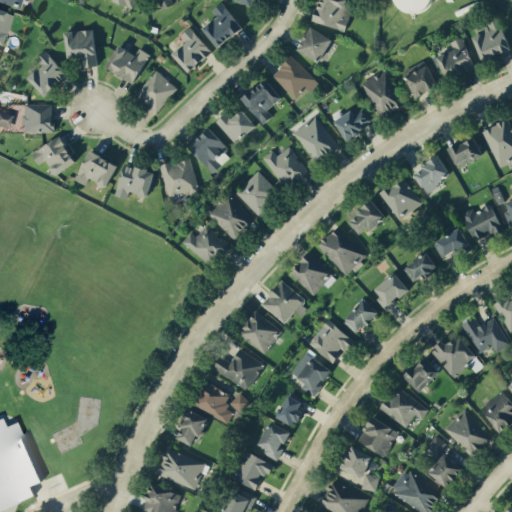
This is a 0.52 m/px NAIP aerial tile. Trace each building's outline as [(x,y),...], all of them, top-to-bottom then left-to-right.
[(0,0),(0,1),(21,8),(22,0),(0,0)] [(173,4),(171,0),(157,0),(161,9),(173,4)] [(345,31),(355,1),(352,0),(319,0),(313,20),(345,31)] [(391,0),(390,3),(423,16),(428,0),(391,0)] [(211,9),(217,16),(203,26),(217,46),(242,28),(223,1),(211,9)] [(483,59),(511,47),(498,17),(478,26),(481,32),(473,36),(483,59)] [(172,54),(190,72),(212,49),(189,26),(181,35),(186,40),(172,54)] [(321,61),(332,37),(309,27),(298,51),(321,61)] [(64,32),(68,57),(82,55),(84,67),(98,65),(93,28),(64,32)] [(437,55),(446,79),(475,68),(463,36),(450,41),(453,49),(437,55)] [(135,53),(117,45),(106,68),(135,81),(149,53),(138,47),(135,53)] [(36,58),(42,65),(28,77),(45,96),(68,75),(46,50),(36,58)] [(296,99),(306,88),(310,92),(320,82),(291,55),(271,75),(296,99)] [(404,68),(414,96),(437,88),(427,60),(404,68)] [(361,81),(380,116),(405,103),(386,68),(361,81)] [(157,112),(177,86),(154,69),(135,96),(157,112)] [(281,98),(267,78),(242,97),(262,124),(272,116),(267,108),(281,98)] [(53,103),(24,103),(24,131),(52,131),(53,103)] [(352,109),(334,119),(347,142),(363,132),(359,125),(371,119),(364,108),(354,113),(352,109)] [(231,118),(225,112),(215,121),(236,143),(256,124),(241,109),(231,118)] [(13,115),(0,111),(0,126),(10,128),(13,115)] [(318,162),(339,145),(315,115),(293,131),(318,162)] [(482,130),(500,166),(511,160),(511,126),(508,118),(482,130)] [(208,128),(189,146),(213,172),(233,154),(208,128)] [(76,160),(59,134),(31,153),(39,164),(45,159),(56,174),(76,160)] [(448,148),(458,167),(483,154),(474,135),(448,148)] [(276,155),(273,149),(263,155),(286,188),(309,173),(290,145),(276,155)] [(107,186),(117,163),(88,150),(75,179),(86,184),(89,178),(107,186)] [(188,154),(159,163),(170,199),(200,189),(188,154)] [(412,172),(425,191),(452,173),(438,154),(412,172)] [(127,198),(129,190),(147,195),(154,171),(124,162),(115,195),(127,198)] [(236,191),(258,214),(280,193),(259,170),(236,191)] [(400,219),(422,202),(402,175),(379,192),(400,219)] [(207,211),(236,239),(255,219),(226,191),(207,211)] [(348,219),(360,235),(385,215),(373,199),(348,219)] [(476,240),(502,227),(491,203),(475,211),(473,207),(461,212),(476,240)] [(196,236),(190,231),(182,241),(213,267),(231,245),(206,224),(196,236)] [(346,273),(366,254),(339,225),(318,244),(346,273)] [(442,258),(469,244),(460,227),(433,242),(442,258)] [(334,275),(308,251),(289,272),(315,296),(334,275)] [(425,276),(438,267),(427,251),(404,268),(413,280),(423,273),(425,276)] [(388,308),(409,288),(394,271),(373,291),(388,308)] [(301,315),(310,304),(280,280),(262,303),(285,322),(294,310),(301,315)] [(511,329),(511,292),(509,293),(510,296),(495,304),(509,331),(511,329)] [(378,311),(364,298),(343,320),(358,333),(378,311)] [(238,332),(263,352),(281,329),(255,309),(238,332)] [(478,352),(492,345),(495,351),(509,343),(494,316),(479,325),(474,316),(462,323),(478,352)] [(309,343),(333,361),(343,348),(347,351),(356,340),(327,319),(309,343)] [(477,358),(460,334),(446,344),(443,340),(432,348),(451,376),(477,358)] [(213,367),(247,390),(264,363),(240,347),(230,361),(221,355),(213,367)] [(292,373),(305,381),(302,387),(315,395),(332,366),(305,351),(292,373)] [(420,391),(440,370),(424,356),(404,377),(420,391)] [(233,412),(225,407),(232,395),(206,380),(192,402),(226,423),(233,412)] [(381,409),(406,426),(415,414),(422,418),(429,408),(397,386),(381,409)] [(498,431),(511,421),(511,401),(504,390),(480,406),(498,431)] [(250,402),(240,392),(230,402),(240,412),(250,402)] [(276,416),(293,425),(305,402),(288,393),(276,416)] [(175,437),(191,444),(196,434),(200,436),(209,418),(188,408),(175,437)] [(493,437),(464,408),(445,428),(473,456),(493,437)] [(399,429),(370,416),(358,442),(387,455),(399,429)] [(0,511),(0,418),(4,426),(14,421),(40,480),(29,485),(33,493),(16,503),(12,511),(0,511)] [(290,431),(271,421),(259,443),(265,447),(263,452),(277,459),(283,448),(282,447),(290,431)] [(427,446),(438,454),(447,442),(436,434),(427,446)] [(374,491),(380,477),(366,471),(373,454),(350,445),(341,468),(365,477),(361,486),(374,491)] [(158,474),(196,488),(206,461),(168,447),(158,474)] [(272,463),(248,450),(240,465),(236,463),(229,476),(257,490),(272,463)] [(448,486),(463,468),(441,451),(427,470),(448,486)] [(394,493),(422,511),(429,511),(443,492),(410,470),(394,493)] [(336,511),(359,511),(368,498),(334,479),(320,503),(336,511)] [(175,511),(181,493),(151,483),(142,510),(147,511),(175,511)] [(234,487),(221,511),(247,511),(255,497),(234,487)]
